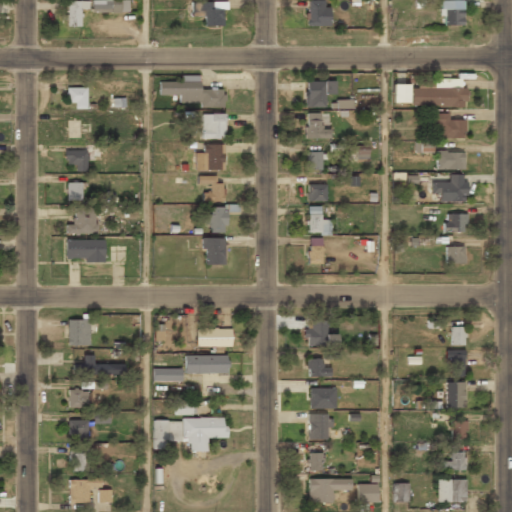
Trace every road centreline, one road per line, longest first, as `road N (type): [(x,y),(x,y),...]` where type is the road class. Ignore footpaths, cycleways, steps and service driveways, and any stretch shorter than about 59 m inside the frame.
road 1 (residential): [(0,59),(511,54)]
road 2 (residential): [(506,511),(504,0)]
road 3 (residential): [(266,511),(264,0)]
road 4 (residential): [(26,511),(25,0)]
road 5 (residential): [(0,298),(506,297)]
